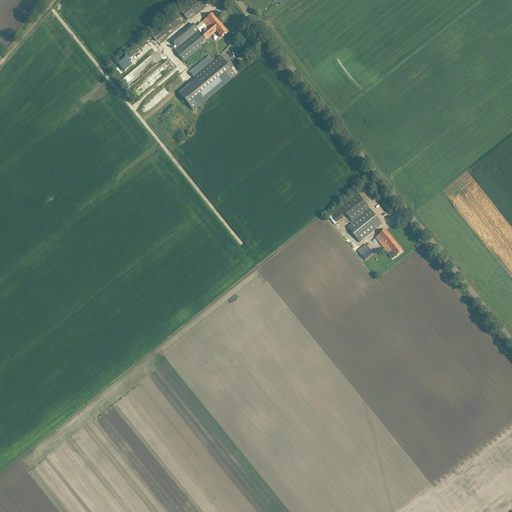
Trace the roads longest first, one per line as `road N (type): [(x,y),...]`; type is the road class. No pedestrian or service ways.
road 1 (tertiary): [(511,340),(236,0)]
road 2 (track): [(61,487),(365,242)]
road 3 (track): [(244,249),(50,6)]
